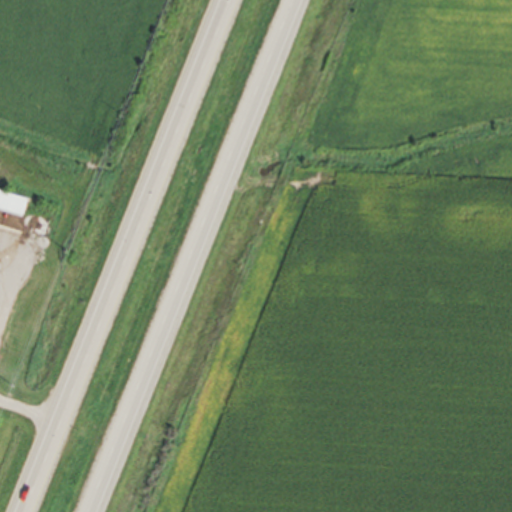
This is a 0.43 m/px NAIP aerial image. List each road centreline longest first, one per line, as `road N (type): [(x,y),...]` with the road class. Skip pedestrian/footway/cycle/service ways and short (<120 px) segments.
road 1 (trunk): [(221,0),(13,511)]
road 2 (trunk): [(88,511),(293,0)]
